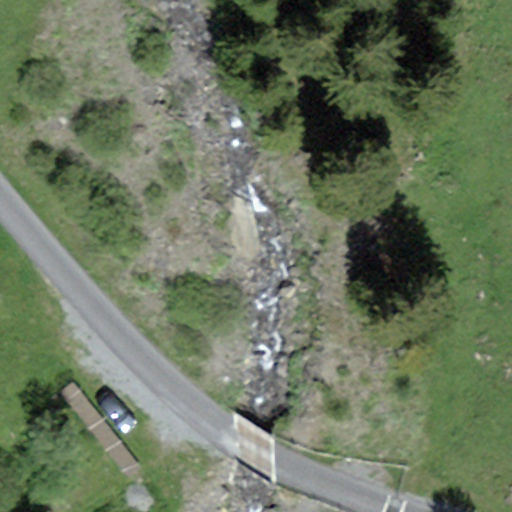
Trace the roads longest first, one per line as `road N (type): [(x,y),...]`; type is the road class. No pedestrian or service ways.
road 1 (residential): [(0,197),(160,378),(235,440)]
road 2 (unclassified): [(235,440),(399,511)]
